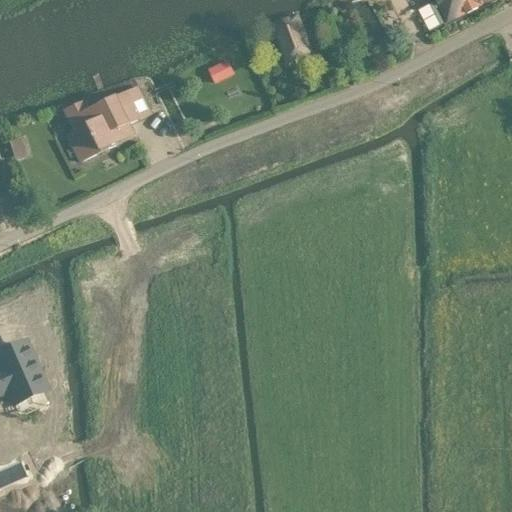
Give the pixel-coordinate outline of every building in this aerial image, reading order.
[(426,25),(439,18),(429,0),(419,0),(415,3),(426,25)] [(432,0),(444,23),(487,0),(432,0)] [(309,49),(295,8),(270,17),(285,58),(309,49)] [(226,58),(208,66),(213,78),(231,69),(226,58)] [(83,97),(63,107),(73,128),(66,131),(79,157),(133,131),(127,119),(149,108),(137,82),(88,106),(83,97)] [(184,109),(168,116),(179,139),(195,132),(184,109)] [(19,132),(6,136),(12,155),(25,151),(19,132)] [(0,390),(6,387),(12,400),(13,400),(41,388),(42,387),(21,341),(0,350),(0,390)]
